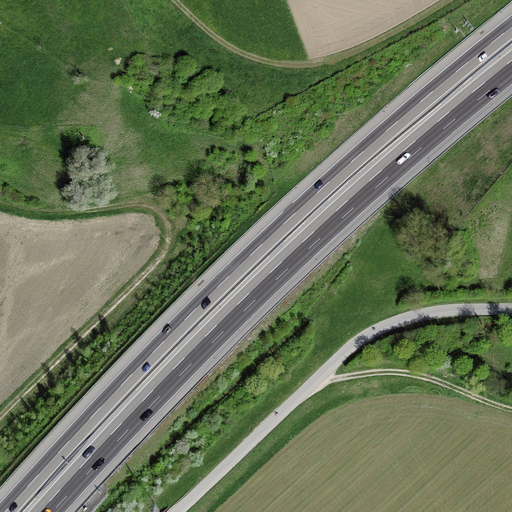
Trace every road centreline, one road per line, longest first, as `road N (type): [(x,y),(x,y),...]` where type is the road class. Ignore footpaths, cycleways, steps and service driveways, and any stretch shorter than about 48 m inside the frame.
road 1 (motorway): [(511,26),(288,218),(4,511)]
road 2 (motorway): [(46,511),(277,272),(511,66)]
road 3 (track): [(0,416),(157,261),(169,237),(163,217),(146,204),(49,211),(0,202)]
road 4 (unclassified): [(177,511),(360,340),(420,314),(511,309)]
road 5 (track): [(445,0),(353,56),(308,64),(281,64),(226,45),(174,0)]
road 6 (track): [(314,381),(400,372),(511,409)]
